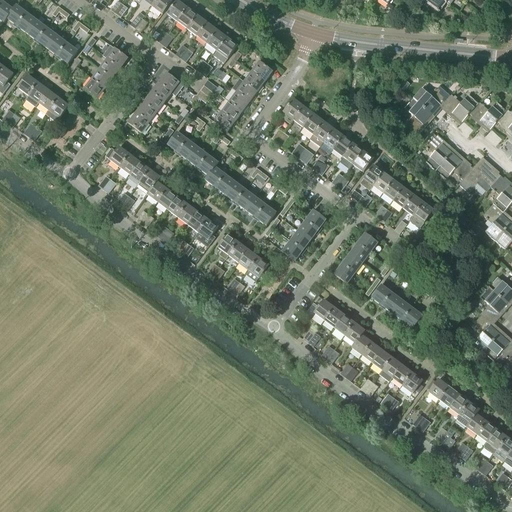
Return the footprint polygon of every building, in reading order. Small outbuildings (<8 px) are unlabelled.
[(162,16),(172,3),(168,0),(157,0),(152,8),(162,16)] [(440,14),(447,4),(442,0),(421,0),(422,0),(440,14)] [(115,15),(122,6),(117,2),(110,12),(115,15)] [(177,23),(187,10),(177,2),(167,16),(177,23)] [(3,4),(0,8),(0,21),(4,25),(7,20),(14,12),(3,4)] [(122,6),(115,15),(120,19),(128,10),(122,6)] [(17,28),(27,15),(17,8),(14,12),(7,20),(17,28)] [(59,14),(62,11),(58,8),(52,16),(55,19),(59,14)] [(187,31),(197,17),(187,10),(177,23),(187,31)] [(62,11),(59,14),(67,20),(69,16),(62,11)] [(137,17),(130,27),(135,30),(142,21),(145,17),(140,14),(138,17),(137,17)] [(27,36),(37,23),(27,15),(17,28),(27,36)] [(197,38),(207,24),(197,17),(187,31),(197,38)] [(142,21),(135,30),(140,34),(147,25),(142,21)] [(37,23),(27,36),(38,43),(47,30),(37,23)] [(79,29),(82,26),(78,23),(72,31),(76,34),(79,29)] [(207,45),(217,32),(207,24),(197,38),(207,45)] [(82,26),(79,29),(87,35),(90,31),(82,26)] [(48,51),(57,38),(47,30),(38,43),(48,51)] [(160,46),(168,36),(163,32),(155,42),(160,46)] [(217,53),(227,39),(217,32),(207,45),(217,53)] [(160,46),(166,49),(173,40),(168,36),(160,46)] [(57,38),(48,51),(58,58),(67,45),(57,38)] [(224,65),(227,61),(237,47),(227,39),(217,53),(213,58),(224,65)] [(91,49),(96,42),(92,40),(87,46),(91,49)] [(67,45),(58,58),(68,66),(78,53),(67,45)] [(86,56),(91,49),(87,46),(82,53),(86,56)] [(110,47),(103,57),(107,60),(120,70),(128,60),(110,47)] [(180,60),(187,51),(182,47),(175,57),(180,60)] [(195,51),(191,48),(188,51),(187,51),(180,60),(186,64),(193,55),(195,51)] [(233,60),(237,63),(242,56),(238,54),(233,60)] [(73,66),(76,69),(81,62),(77,59),(73,66)] [(107,60),(100,70),(113,80),(120,70),(107,60)] [(232,70),(237,63),(233,60),(228,67),(232,70)] [(200,75),(207,66),(202,62),(195,72),(200,75)] [(265,84),(272,74),(259,64),(252,74),(265,84)] [(71,76),(76,69),(73,66),(68,73),(71,76)] [(207,66),(200,75),(205,79),(213,69),(207,66)] [(3,69),(0,73),(0,93),(3,96),(3,97),(11,86),(7,84),(13,76),(3,69)] [(100,70),(92,80),(106,90),(113,80),(100,70)] [(222,83),(227,76),(223,73),(218,80),(222,83)] [(166,75),(159,85),(172,95),(176,98),(186,84),(173,74),(170,78),(166,75)] [(252,74),(244,83),(258,94),(265,84),(252,74)] [(28,77),(18,90),(28,98),(29,98),(39,85),(28,77)] [(92,80),(84,91),(97,101),(106,90),(92,80)] [(237,94),(250,104),(258,94),(244,83),(240,80),(232,91),(236,94),(237,94)] [(214,94),(215,93),(217,90),(207,82),(204,87),(214,94)] [(28,98),(26,102),(36,109),(38,105),(39,105),(49,92),(39,85),(29,98),(28,98)] [(172,95),(159,85),(151,95),(164,105),(172,95)] [(210,100),(214,94),(204,87),(200,92),(210,100)] [(399,88),(394,93),(397,96),(402,91),(399,88)] [(441,108),(450,98),(439,89),(430,98),(422,91),(413,100),(435,119),(441,113),(438,110),(440,108),(441,108)] [(49,92),(39,105),(49,113),(59,100),(49,92)] [(206,105),(210,100),(200,92),(196,98),(199,100),(206,105)] [(229,104),(243,114),(250,104),(237,94),(236,94),(229,104)] [(157,115),(164,105),(151,95),(144,105),(157,115)] [(199,100),(196,98),(195,97),(190,103),(194,106),(199,100)] [(478,105),(468,97),(461,105),(451,97),(450,98),(441,108),(451,117),(452,116),(455,118),(453,121),(459,127),(470,116),(469,116),(478,105)] [(49,113),(46,118),(56,125),(69,107),(59,100),(49,113)] [(429,126),(435,119),(413,100),(404,111),(413,118),(404,128),(416,138),(425,128),(424,127),(426,124),(429,126)] [(283,114),(280,118),(290,126),(293,122),(303,109),(293,101),(283,114)] [(235,124),(243,114),(229,104),(222,114),(235,124)] [(506,113),(496,105),(489,113),(479,104),(478,105),(469,116),(470,116),(479,125),(480,124),(483,126),(480,129),(488,135),(491,131),(497,124),(506,113)] [(149,125),(157,115),(144,105),(136,115),(149,125)] [(303,109),(293,122),(303,130),(313,116),(303,109)] [(184,119),(188,113),(185,110),(180,117),(184,119)] [(7,127),(15,116),(9,112),(2,123),(7,127)] [(511,139),(511,115),(507,112),(506,113),(497,124),(491,131),(497,124),(507,133),(508,131),(511,134),(509,136),(511,139)] [(214,124),(228,134),(235,124),(222,114),(214,124)] [(142,135),(149,125),(136,115),(128,125),(142,135)] [(15,116),(7,127),(12,130),(20,120),(15,116)] [(313,116),(303,130),(313,137),(323,124),(313,116)] [(179,126),(184,119),(180,117),(175,123),(179,126)] [(200,126),(202,123),(194,117),(192,120),(200,126)] [(202,123),(200,126),(196,131),(199,133),(206,125),(202,123)] [(313,137),(310,141),(320,149),(323,144),(333,131),(323,124),(313,137)] [(29,140),(37,129),(31,125),(24,136),(29,140)] [(37,129),(29,140),(35,143),(42,133),(37,129)] [(165,136),(169,139),(174,133),(170,130),(165,136)] [(276,144),(284,135),(279,131),(271,141),(276,144)] [(333,131),(323,144),(333,152),(343,139),(333,131)] [(178,155),(188,142),(177,134),(168,148),(178,155)] [(220,141),(222,138),(219,135),(213,143),(217,146),(220,141)] [(284,135),(276,144),(282,148),(289,139),(284,135)] [(164,146),(169,139),(165,136),(160,143),(164,146)] [(436,174),(455,152),(448,147),(446,149),(443,147),(444,146),(434,136),(424,148),(433,156),(426,165),(436,174)] [(222,138),(220,141),(228,147),(230,144),(222,138)] [(343,139),(333,152),(343,159),(353,146),(343,139)] [(188,142),(178,155),(188,163),(198,149),(188,142)] [(296,159),(304,150),(299,146),(291,156),(296,159)] [(353,146),(343,159),(353,167),(363,154),(353,146)] [(107,156),(106,158),(108,160),(110,161),(110,162),(120,169),(130,156),(126,153),(119,149),(116,153),(112,150),(107,156)] [(198,170),(208,157),(198,149),(188,163),(198,170)] [(304,150),(296,159),(302,163),(309,154),(304,150)] [(237,160),(239,157),(231,151),(229,155),(237,160)] [(463,182),(473,171),(463,162),(462,164),(460,161),(462,158),(455,152),(436,174),(446,183),(454,174),(462,182),(463,182)] [(363,154),(353,167),(364,175),(374,162),(363,154)] [(130,156),(120,169),(130,177),(140,164),(130,156)] [(208,157),(198,170),(208,178),(215,169),(219,164),(208,157)] [(239,157),(237,160),(233,166),(237,168),(243,160),(239,157)] [(491,190),(501,178),(492,170),(491,171),(488,169),(490,166),(483,159),(473,171),(463,182),(462,182),(459,186),(469,195),(477,185),(487,194),(491,190)] [(316,174),(323,164),(319,161),(312,171),(316,174)] [(130,177),(129,179),(139,187),(150,172),(144,167),(140,164),(130,177)] [(323,164),(316,174),(322,178),(329,169),(323,164)] [(373,167),(360,185),(370,193),(373,188),(383,175),(373,167)] [(215,190),(225,177),(215,169),(208,178),(205,182),(215,190)] [(257,175),(259,172),(256,170),(250,178),(253,181),(257,175)] [(150,172),(139,187),(144,190),(144,195),(147,197),(148,196),(149,194),(151,192),(157,184),(160,180),(150,172)] [(259,172),(257,175),(265,181),(268,178),(259,172)] [(384,196),(394,182),(383,175),(373,188),(384,196)] [(336,189),(343,180),(338,176),(331,185),(336,189)] [(226,197),(235,184),(225,177),(215,190),(226,197)] [(103,192),(111,181),(106,178),(98,188),(103,192)] [(493,206),(504,216),(511,206),(511,190),(510,189),(511,187),(501,178),(491,190),(500,198),(493,206)] [(336,189),(342,193),(349,183),(343,180),(336,189)] [(111,181),(103,192),(109,196),(116,186),(111,181)] [(393,203),(404,190),(394,182),(384,196),(393,203)] [(148,196),(147,197),(157,205),(167,191),(157,184),(151,192),(149,194),(148,196)] [(235,184),(226,197),(236,205),(245,192),(235,184)] [(274,196),(278,191),(280,188),(277,185),(270,193),(274,196)] [(280,188),(278,191),(286,197),(288,194),(280,188)] [(403,210),(413,197),(404,190),(393,203),(403,210)] [(167,191),(157,205),(167,212),(177,198),(167,191)] [(246,213),(255,200),(245,192),(236,205),(246,213)] [(122,209),(130,199),(125,195),(117,205),(122,209)] [(456,199),(451,195),(447,200),(452,204),(456,199)] [(359,196),(354,202),(359,206),(364,200),(359,196)] [(364,200),(359,206),(365,210),(372,201),(367,197),(364,200)] [(413,218),(423,205),(413,197),(403,210),(413,218)] [(177,198),(167,212),(177,220),(187,206),(177,198)] [(130,199),(122,209),(128,213),(135,203),(130,199)] [(255,200),(246,213),(256,220),(265,207),(255,200)] [(286,208),(290,210),(295,203),(292,200),(286,208)] [(434,213),(423,205),(413,218),(409,223),(420,231),(434,213)] [(187,206),(177,220),(188,227),(198,214),(187,206)] [(503,217),(504,216),(493,206),(483,218),(493,226),(485,235),(495,243),(511,225),(511,220),(508,216),(505,219),(503,217)] [(265,207),(256,220),(266,228),(276,215),(265,207)] [(283,219),(290,210),(286,208),(280,216),(283,219)] [(380,222),(387,212),(382,208),(375,218),(380,222)] [(305,223),(318,232),(326,222),(313,212),(305,223)] [(387,212),(380,222),(385,226),(392,216),(387,212)] [(141,227),(149,217),(144,213),(136,223),(141,227)] [(198,214),(188,227),(198,234),(207,221),(198,214)] [(149,217),(141,227),(146,231),(154,220),(149,217)] [(277,220),(271,228),(275,231),(280,223),(277,220)] [(198,234),(194,240),(208,250),(216,239),(212,237),(216,232),(218,229),(207,221),(198,234)] [(311,242),(318,232),(305,223),(298,233),(311,242)] [(400,236),(407,227),(402,223),(394,233),(400,236)] [(511,225),(495,243),(505,252),(511,244),(511,225)] [(161,242),(169,231),(164,228),(156,238),(161,242)] [(271,228),(265,236),(268,239),(275,231),(271,228)] [(161,242),(167,246),(174,236),(169,231),(161,242)] [(303,253),(311,242),(298,233),(290,243),(303,253)] [(223,235),(218,243),(221,246),(218,250),(222,252),(219,257),(226,262),(229,258),(229,257),(238,244),(228,237),(227,238),(223,235)] [(357,246),(370,255),(378,245),(365,235),(357,246)] [(395,244),(405,251),(409,246),(399,239),(395,244)] [(181,257),(189,247),(184,243),(176,253),(181,257)] [(295,263),(303,253),(290,243),(282,253),(295,263)] [(238,244),(229,257),(229,258),(239,265),(248,252),(238,244)] [(401,257),(405,251),(395,244),(391,249),(401,257)] [(409,246),(406,250),(415,257),(416,249),(410,245),(409,246)] [(362,266),(370,255),(357,246),(349,256),(362,266)] [(189,247),(181,257),(187,261),(194,251),(189,247)] [(248,252),(239,265),(245,270),(249,273),(259,259),(248,252)] [(342,266),(355,276),(362,266),(349,256),(342,266)] [(248,274),(246,277),(256,284),(259,280),(261,279),(262,280),(264,281),(271,272),(268,269),(269,267),(259,259),(249,273),(248,274)] [(212,279),(219,269),(214,266),(207,276),(212,279)] [(347,286),(355,276),(342,266),(334,276),(347,286)] [(380,276),(384,278),(390,270),(386,267),(380,276)] [(219,269),(212,279),(217,284),(225,274),(219,269)] [(404,279),(407,276),(399,270),(396,273),(404,279)] [(407,276),(404,279),(412,285),(414,282),(407,276)] [(497,279),(489,289),(511,308),(511,306),(511,280),(506,287),(497,279)] [(371,288),(374,290),(380,283),(377,280),(371,288)] [(232,295),(240,285),(234,281),(227,291),(232,295)] [(232,295),(238,299),(245,289),(240,285),(232,295)] [(424,294),(427,291),(419,285),(416,288),(424,294)] [(382,308),(392,295),(382,287),(371,301),(382,308)] [(368,299),(374,290),(371,288),(365,296),(368,299)] [(489,289),(480,299),(489,306),(480,316),(481,317),(482,317),(492,326),(496,322),(497,321),(501,316),(499,315),(502,313),(505,315),(511,308),(489,289)] [(427,291),(424,294),(432,300),(435,297),(427,291)] [(392,295),(382,308),(392,316),(402,302),(392,295)] [(324,302),(314,315),(324,323),(334,310),(324,302)] [(402,323),(412,310),(402,302),(392,316),(402,323)] [(334,310),(324,323),(335,331),(344,317),(334,310)] [(412,310),(402,323),(412,331),(423,318),(412,310)] [(344,317),(335,331),(345,338),(355,325),(344,317)] [(482,317),(472,329),(482,337),(474,346),(484,355),(503,333),(496,328),(494,330),(491,328),(492,326),(482,317)] [(355,325),(345,338),(355,346),(362,337),(365,333),(355,325)] [(308,346),(316,335),(310,331),(302,341),(308,346)] [(503,333),(484,355),(494,363),(501,355),(510,363),(511,363),(511,362),(511,343),(510,344),(507,342),(510,339),(503,333)] [(316,335),(308,346),(313,349),(321,339),(316,335)] [(353,348),(352,350),(362,358),(372,344),(362,337),(355,346),(353,348)] [(372,344),(362,358),(372,365),(382,352),(372,344)] [(327,363),(334,353),(329,348),(321,359),(327,363)] [(382,352),(372,365),(382,373),(383,373),(393,360),(382,352)] [(334,353),(327,363),(332,367),(339,356),(334,353)] [(382,373),(379,376),(389,384),(392,380),(402,367),(393,360),(383,373),(382,373)] [(345,380),(353,370),(348,366),(340,376),(345,380)] [(402,367),(392,380),(403,388),(413,375),(402,367)] [(353,370),(345,380),(351,384),(359,374),(353,370)] [(413,375),(403,388),(413,396),(415,393),(415,392),(418,394),(423,388),(420,386),(423,382),(413,375)] [(366,395),(374,385),(368,381),(360,391),(366,395)] [(434,382),(428,389),(431,392),(429,394),(440,402),(450,389),(439,381),(437,384),(434,382)] [(366,395),(371,399),(379,389),(374,385),(366,395)] [(450,389),(440,402),(450,410),(460,397),(450,389)] [(386,410),(394,400),(388,396),(381,406),(386,410)] [(460,397),(450,410),(460,417),(470,404),(460,397)] [(391,414),(399,404),(394,400),(386,410),(391,414)] [(460,417),(457,421),(467,429),(470,425),(477,416),(480,412),(470,404),(460,417)] [(470,425),(467,429),(478,437),(487,424),(483,421),(477,416),(470,425)] [(418,431),(426,421),(420,417),(413,427),(418,431)] [(423,435),(425,433),(431,425),(426,421),(418,431),(423,435)] [(487,424),(478,437),(488,445),(497,432),(487,424)] [(440,444),(448,434),(442,430),(434,440),(440,444)] [(488,445),(484,449),(494,457),(498,452),(508,439),(497,432),(488,445)] [(440,444),(445,448),(453,438),(448,434),(440,444)] [(498,452),(494,457),(504,465),(505,464),(508,460),(511,454),(511,442),(508,439),(498,452)] [(461,460),(468,449),(463,445),(455,455),(461,460)] [(468,449),(461,460),(466,463),(473,453),(468,449)] [(483,460),(475,471),(481,475),(489,465),(488,464),(483,460)] [(489,465),(481,475),(486,478),(493,468),(492,467),(489,465)] [(501,490),(509,480),(503,475),(495,486),(501,490)] [(511,481),(509,480),(501,490),(506,493),(511,485),(511,481)]
